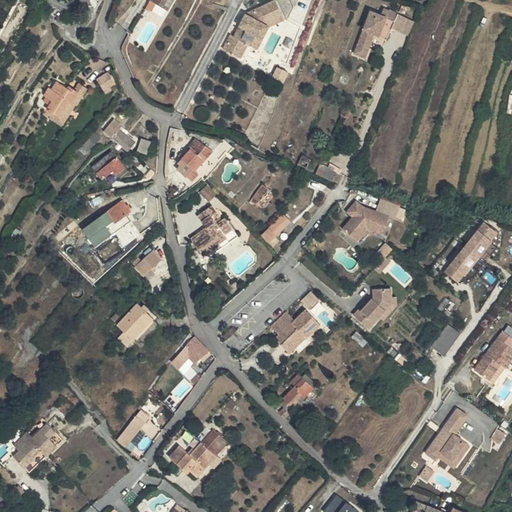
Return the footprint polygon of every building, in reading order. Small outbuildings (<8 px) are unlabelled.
[(163,15),(167,9),(152,0),(148,0),(146,5),(163,15)] [(152,0),(167,9),(172,0),(152,0)] [(249,44),(251,45),(258,34),(264,36),(269,25),(285,17),(275,0),(247,16),(236,37),(233,35),(226,50),(242,58),(249,44)] [(469,0),(467,7),(476,12),(481,0),(469,0)] [(376,35),(382,37),(382,36),(386,25),(388,21),(393,9),(391,8),(391,10),(384,8),(381,15),(372,12),(355,55),(367,59),(372,46),(365,43),(370,32),(376,35)] [(397,24),(396,28),(408,32),(415,17),(393,9),(388,21),(390,22),(397,24)] [(388,26),(386,25),(382,36),(382,37),(387,38),(392,26),(388,26)] [(372,46),(376,35),(370,32),(365,43),(372,46)] [(257,48),(264,36),(258,34),(251,45),(257,48)] [(289,72),(279,67),(275,76),(285,81),(289,72)] [(110,73),(98,81),(105,94),(112,90),(110,88),(117,84),(110,73)] [(46,114),(49,116),(52,111),(63,116),(70,102),(73,103),(81,88),(78,86),(74,84),(72,88),(58,80),(54,87),(50,86),(45,95),(54,101),(46,114)] [(52,111),(49,116),(52,118),(51,120),(64,126),(77,105),(79,107),(91,86),(81,81),(78,86),(81,88),(73,103),(70,102),(63,116),(52,111)] [(106,131),(119,141),(124,131),(121,128),(122,126),(115,119),(106,131)] [(136,140),(124,131),(119,141),(129,149),(136,140)] [(87,152),(101,138),(96,133),(82,147),(87,152)] [(143,139),(140,149),(149,152),(152,141),(143,139)] [(192,149),(187,155),(203,164),(214,150),(197,140),(189,147),(192,149)] [(95,167),(102,176),(105,174),(107,176),(115,170),(119,174),(127,167),(113,151),(95,167)] [(182,161),(186,156),(183,152),(178,157),(182,161)] [(198,169),(203,164),(187,155),(181,162),(183,165),(180,169),(188,176),(196,168),(198,169)] [(318,173),(332,178),(336,169),(321,164),(318,173)] [(194,181),(201,173),(198,169),(196,168),(188,176),(194,181)] [(266,187),(263,184),(251,201),(255,203),(266,187)] [(210,200),(217,194),(209,185),(202,191),(210,200)] [(255,203),(262,208),(273,192),(266,187),(255,203)] [(132,210),(124,199),(83,229),(96,247),(117,232),(121,238),(119,240),(124,247),(142,234),(133,221),(135,220),(129,213),(132,210)] [(357,199),(348,210),(356,216),(358,218),(355,221),(353,220),(346,229),(359,238),(369,226),(386,230),(391,214),(368,207),(357,199)] [(198,215),(207,227),(208,230),(204,233),(202,231),(190,239),(202,257),(217,247),(216,244),(224,239),(222,235),(232,229),(225,219),(215,225),(210,218),(216,214),(211,206),(198,215)] [(219,211),(216,214),(210,218),(215,225),(225,219),(219,211)] [(293,220),(285,212),(263,235),(271,242),(293,220)] [(273,241),(277,245),(283,240),(281,239),(296,225),(292,222),(273,241)] [(491,228),(485,224),(472,240),(485,250),(498,233),(491,228)] [(238,238),(232,229),(222,235),(224,239),(216,244),(217,247),(202,257),(205,261),(238,238)] [(479,257),(485,250),(472,240),(466,247),(479,257)] [(472,265),(479,257),(466,247),(460,255),(472,265)] [(460,281),(472,265),(460,255),(447,271),(460,281)] [(142,261),(124,276),(133,286),(141,280),(140,278),(150,269),(142,261)] [(378,270),(372,264),(361,278),(367,282),(378,270)] [(370,306),(367,304),(362,309),(359,307),(354,314),(369,327),(380,316),(392,301),(392,296),(392,287),(374,288),(373,297),(371,299),(374,301),(370,306)] [(309,309),(321,299),(313,290),(302,300),(309,309)] [(392,301),(380,316),(384,320),(398,304),(398,296),(392,296),(392,301)] [(161,305),(155,298),(147,305),(154,312),(161,305)] [(295,305),(289,311),(296,318),(302,312),(295,305)] [(104,332),(118,347),(140,327),(126,311),(104,332)] [(442,317),(438,314),(428,327),(433,330),(442,317)] [(308,334),(292,317),(280,328),(264,342),(261,346),(277,363),(285,355),(293,347),(308,334)] [(280,328),(274,321),(258,335),(264,342),(280,328)] [(432,335),(424,346),(439,356),(446,345),(432,335)] [(495,358),(500,350),(489,341),(460,380),(474,390),(486,375),(491,379),(503,363),(495,358)] [(184,373),(196,357),(182,342),(175,349),(177,351),(160,374),(168,380),(178,368),(184,373)] [(417,357),(431,367),(439,356),(424,346),(417,357)] [(296,351),(293,347),(285,355),(289,358),(296,351)] [(396,376),(401,370),(399,366),(393,373),(396,376)] [(178,368),(168,380),(176,385),(184,373),(178,368)] [(293,382),(297,387),(308,377),(303,372),(293,382)] [(486,375),(474,390),(473,393),(478,397),(491,379),(486,375)] [(316,386),(308,377),(297,387),(285,398),(293,407),(316,386)] [(120,438),(129,445),(152,414),(149,412),(155,405),(149,400),(120,438)] [(51,409),(57,416),(64,409),(57,402),(51,409)] [(286,417),(291,412),(286,407),(281,413),(286,417)] [(469,414),(459,407),(452,418),(462,425),(469,414)] [(462,425),(452,418),(427,451),(438,459),(440,455),(443,451),(453,459),(457,453),(462,457),(471,444),(456,433),(462,425)] [(30,428),(26,432),(48,455),(66,439),(51,423),(37,436),(30,428)] [(214,431),(213,432),(225,447),(228,443),(214,431)] [(30,472),(48,455),(26,432),(16,441),(23,448),(15,455),(30,472)] [(202,445),(195,454),(198,457),(194,462),(190,458),(180,451),(171,462),(190,477),(193,473),(200,480),(219,458),(217,456),(225,447),(213,432),(202,445)] [(443,451),(440,455),(456,466),(462,457),(457,453),(453,459),(443,451)] [(428,465),(421,475),(429,480),(436,471),(428,465)] [(339,494),(325,511),(327,511),(360,511),(361,511),(339,494)] [(413,511),(426,511),(429,504),(418,501),(413,511)]
